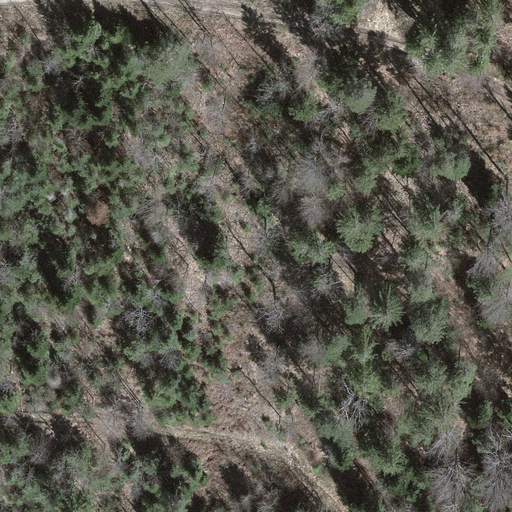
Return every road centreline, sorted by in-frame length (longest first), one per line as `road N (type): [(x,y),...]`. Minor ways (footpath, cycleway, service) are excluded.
road 1 (track): [(347,511),(282,457),(244,443),(124,421),(0,413)]
road 2 (track): [(160,0),(324,25),(426,52),(511,96)]
